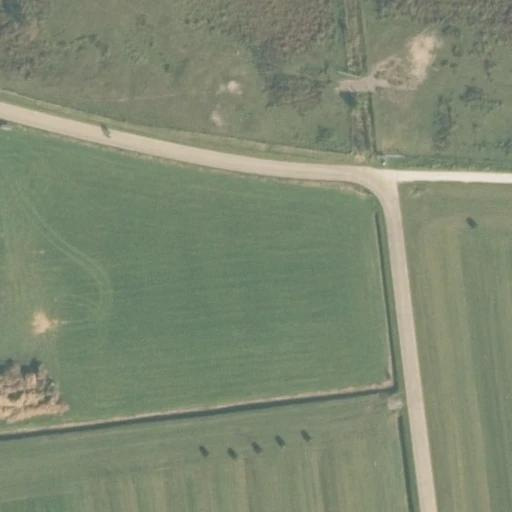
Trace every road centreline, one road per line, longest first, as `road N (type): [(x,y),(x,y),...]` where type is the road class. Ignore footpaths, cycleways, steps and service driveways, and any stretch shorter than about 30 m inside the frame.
road 1 (unclassified): [(0,109),(212,160),(374,177)]
road 2 (unclassified): [(429,511),(389,200),(374,177)]
